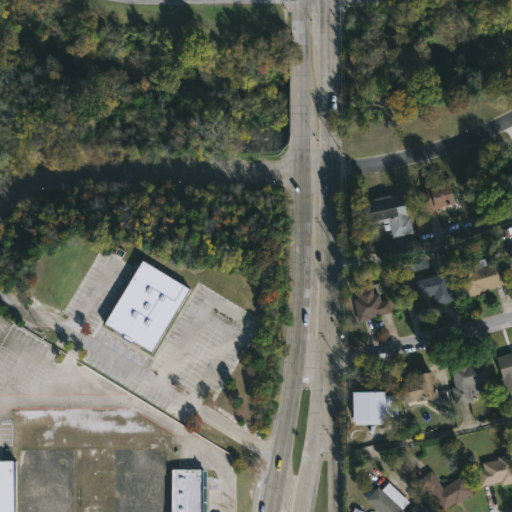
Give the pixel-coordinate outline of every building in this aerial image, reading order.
[(452,181),(459,201),(427,212),(420,194),(428,191),(426,186),(435,183),(436,187),(452,181)] [(404,194),(408,217),(410,216),(413,233),(392,237),(391,230),(384,231),(382,221),(368,224),(364,203),(375,200),(375,198),(404,194)] [(427,255),(431,277),(449,273),(454,301),(444,303),(442,294),(417,299),(409,259),(427,255)] [(487,258),(489,265),(506,261),(511,283),(487,288),(487,292),(466,297),(460,271),(476,266),(475,261),(487,258)] [(187,287),(148,351),(102,322),(141,259),(187,287)] [(375,288),(376,294),(382,293),(383,301),(391,300),(393,313),(370,317),(371,319),(359,321),(355,299),(361,298),(360,291),(375,288)] [(511,398),(509,399),(497,358),(511,353),(511,398)] [(489,361),(494,382),(480,385),(482,394),(472,396),(473,402),(455,405),(452,387),(455,386),(452,370),(457,369),(456,365),(469,363),(469,365),(489,361)] [(441,397),(418,401),(417,399),(407,401),(404,384),(412,382),(411,376),(436,371),(441,397)] [(388,392),(388,396),(398,396),(398,419),(387,419),(388,421),(357,422),(356,392),(388,392)] [(511,454),(511,483),(503,485),(503,482),(482,486),(479,471),(484,470),(483,463),(498,460),(498,457),(511,454)] [(18,511),(0,511),(0,461),(18,461),(18,511)] [(171,511),(171,467),(207,467),(207,511),(171,511)] [(432,471),(443,488),(463,475),(475,493),(447,511),(445,511),(433,493),(430,496),(419,480),(432,471)] [(390,482),(410,502),(403,510),(405,511),(408,511),(419,500),(432,511),(378,511),(366,500),(379,487),(382,490),(390,482)]
